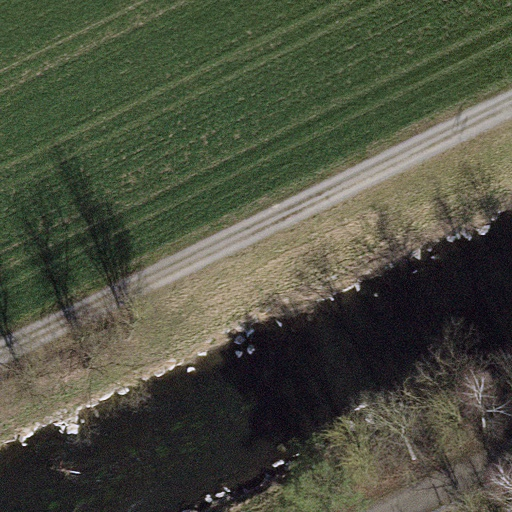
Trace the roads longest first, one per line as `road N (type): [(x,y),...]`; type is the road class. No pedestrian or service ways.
road 1 (track): [(0,349),(511,104)]
road 2 (track): [(511,453),(392,511)]
